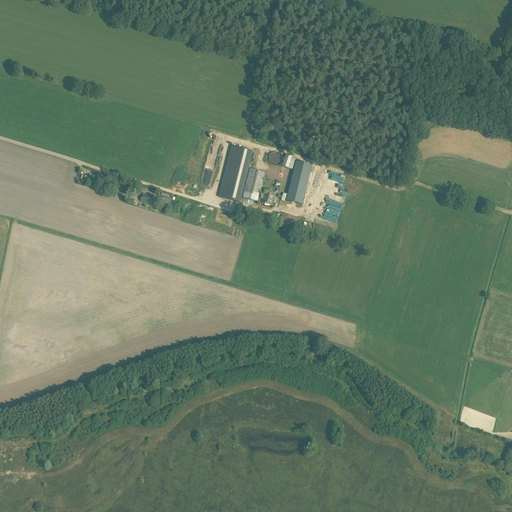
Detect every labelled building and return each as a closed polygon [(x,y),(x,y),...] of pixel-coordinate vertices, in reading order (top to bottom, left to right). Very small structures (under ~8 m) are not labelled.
[(239,203),(252,152),(232,147),(219,198),(239,203)] [(286,155),(282,166),(291,169),(295,157),(286,155)] [(207,177),(213,178),(217,164),(211,162),(207,177)] [(302,164),(299,176),(304,177),(307,178),(310,166),(302,164)] [(242,198),(257,202),(265,173),(250,169),(242,198)] [(304,200),(305,194),(289,190),(288,196),(286,201),(303,205),(304,200)] [(278,203),(284,205),(287,195),(280,193),(278,203)] [(140,202),(150,205),(152,197),(143,194),(142,195),(141,195),(140,197),(141,197),(140,202)] [(274,197),(264,194),(262,203),(272,206),(274,197)] [(157,201),(170,205),(171,199),(158,195),(157,201)] [(297,230),(300,219),(283,214),(279,225),(297,230)]
